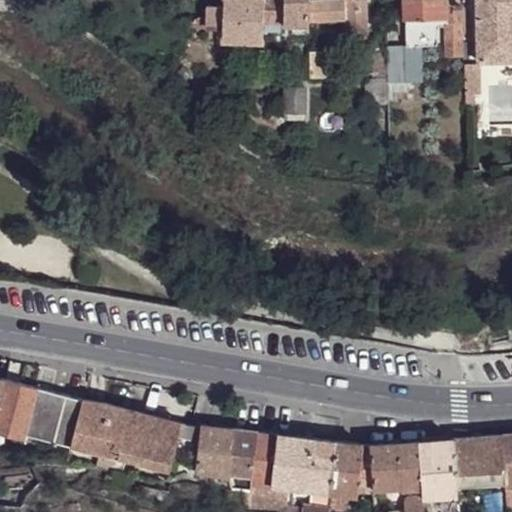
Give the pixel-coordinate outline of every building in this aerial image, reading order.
[(265,25),(265,0),(225,0),(226,7),(209,7),(209,29),(225,29),(225,42),(265,42),(265,35),(265,25)] [(265,0),(265,25),(285,24),(310,25),(309,0),(265,0)] [(311,0),(312,21),(332,20),(331,0),(311,0)] [(345,20),(345,35),(368,33),(367,0),(331,0),(332,20),(345,20)] [(404,0),(405,20),(406,19),(438,19),(444,19),(442,0),(404,0)] [(511,0),(476,0),(477,61),(505,60),(505,32),(511,32),(511,0)] [(446,19),(447,56),(464,55),(462,4),(449,5),(449,19),(446,19)] [(406,19),(406,44),(437,42),(438,36),(438,19),(406,19)] [(285,24),(265,25),(265,35),(285,36),(285,34),(285,24)] [(285,24),(285,34),(310,34),(310,25),(285,24)] [(389,78),(389,82),(407,81),(423,81),(422,45),(387,46),(388,52),(389,72),(389,78)] [(310,51),(310,78),(327,78),(326,52),(310,51)] [(372,53),(373,73),(389,72),(388,52),(372,53)] [(365,78),(366,90),(389,90),(389,82),(389,78),(365,78)] [(407,81),(389,82),(389,90),(390,105),(408,105),(407,81)] [(287,87),(287,112),(306,113),(306,88),(287,87)] [(5,379),(0,397),(0,433),(26,441),(27,436),(71,448),(84,400),(5,379)] [(84,400),(71,448),(99,454),(118,459),(132,410),(84,400)] [(132,410),(118,459),(169,472),(179,437),(192,441),(195,427),(132,410)] [(201,426),(196,473),(230,479),(231,475),(236,430),(201,426)] [(236,430),(231,475),(253,478),(259,432),(236,430)] [(251,483),(247,511),(272,511),(273,498),(287,499),(288,488),(330,493),(337,442),(259,432),(253,478),(253,484),(251,483)] [(506,483),(508,511),(511,511),(511,433),(502,434),(506,483)] [(453,438),(456,486),(506,483),(502,434),(471,436),(453,438)] [(424,494),(424,498),(457,497),(456,486),(453,438),(420,441),(423,488),(424,494)] [(370,445),(374,489),(401,488),(401,490),(423,488),(420,441),(370,445)] [(337,442),(330,493),(329,510),(344,511),(345,496),(357,497),(358,494),(374,494),(374,489),(370,445),(337,442)] [(108,470),(115,470),(118,459),(99,454),(96,466),(108,470)] [(403,501),(404,511),(425,511),(424,498),(424,494),(408,495),(405,496),(404,498),(403,501)]
